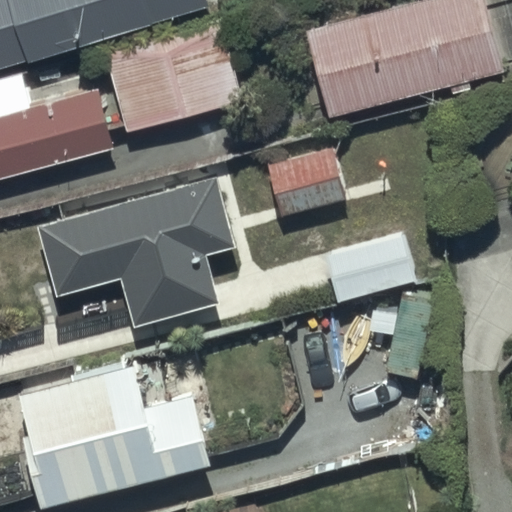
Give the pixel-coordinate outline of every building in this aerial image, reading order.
[(0,0),(0,58),(197,0),(0,0)] [(383,0),(305,19),(326,105),(500,63),(485,0),(383,0)] [(217,10),(102,44),(126,124),(241,90),(217,10)] [(0,170),(112,137),(96,81),(25,102),(14,66),(0,70),(0,170)] [(329,139),(265,156),(278,205),(342,187),(329,139)] [(214,166),(34,218),(54,286),(117,268),(132,320),(216,296),(202,247),(235,238),(214,166)] [(413,273),(400,227),(320,249),(332,295),(413,273)] [(23,447),(36,496),(208,451),(192,388),(140,401),(127,352),(14,382),(31,445),(23,447)]
